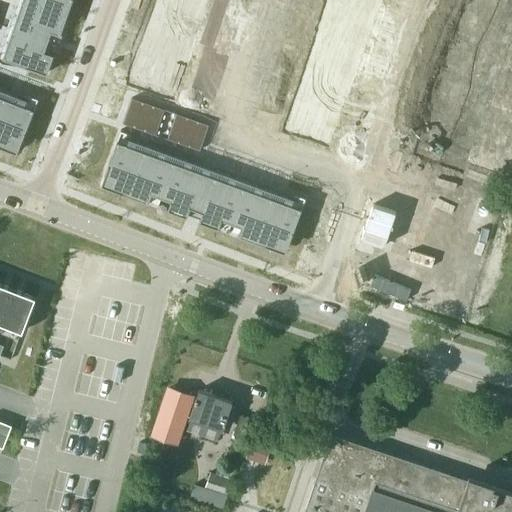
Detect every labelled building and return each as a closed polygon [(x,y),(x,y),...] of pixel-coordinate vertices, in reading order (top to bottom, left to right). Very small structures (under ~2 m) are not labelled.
[(24,0),(4,59),(49,74),(73,0),(24,0)] [(160,0),(157,8),(198,23),(205,0),(160,0)] [(373,0),(332,0),(328,13),(368,27),(377,1),(373,0)] [(511,1),(506,0),(475,0),(470,16),(511,29),(511,24),(511,1)] [(157,8),(149,33),(189,47),(198,23),(157,8)] [(470,16),(462,41),(502,55),(511,29),(470,16)] [(216,20),(213,28),(225,32),(227,24),(216,20)] [(213,28),(210,36),(222,40),(225,32),(213,28)] [(322,28),(314,53),(354,67),(363,42),(322,28)] [(149,33),(140,58),(180,72),(189,47),(149,33)] [(289,36),(287,44),(298,48),(301,40),(289,36)] [(287,44),(284,52),(296,56),(298,48),(287,44)] [(314,53),(305,78),(346,92),(354,67),(314,53)] [(455,55),(446,80),(489,94),(497,69),(455,55)] [(140,58),(131,83),(172,97),(180,72),(140,58)] [(199,69),(196,77),(207,81),(210,73),(199,69)] [(196,77),(193,85),(205,89),(207,81),(196,77)] [(305,78),(296,102),(337,117),(346,92),(305,78)] [(446,80),(438,105),(480,119),(489,94),(446,80)] [(272,85),(270,93),(281,97),(284,89),(272,85)] [(115,89),(107,116),(120,120),(128,93),(115,89)] [(270,93),(267,101),(278,105),(281,97),(270,93)] [(0,145),(7,148),(11,139),(21,143),(35,109),(0,94),(0,145)] [(132,98),(128,111),(139,114),(143,102),(132,98)] [(143,102),(139,114),(150,118),(154,105),(143,102)] [(296,102),(288,128),(328,142),(337,117),(296,102)] [(154,105),(150,118),(161,122),(165,109),(154,105)] [(438,105),(429,130),(471,145),(480,119),(438,105)] [(128,111),(123,123),(134,127),(139,114),(128,111)] [(177,113),(172,126),(183,130),(188,117),(177,113)] [(139,114),(134,127),(145,131),(150,118),(139,114)] [(492,136),(495,117),(482,115),(479,134),(492,136)] [(188,117),(183,130),(194,134),(198,121),(188,117)] [(150,118),(145,131),(156,135),(161,122),(150,118)] [(198,121),(194,134),(205,138),(209,125),(198,121)] [(172,126),(168,139),(179,143),(183,130),(172,126)] [(183,130),(179,143),(189,146),(194,134),(183,130)] [(429,130),(420,155),(463,170),(471,145),(429,130)] [(194,134),(189,146),(200,150),(205,138),(194,134)] [(118,140),(105,175),(115,179),(112,188),(149,202),(152,193),(171,200),(168,209),(187,216),(189,212),(196,214),(201,216),(200,220),(219,227),(222,218),(242,225),(238,234),(275,248),(279,239),(289,243),(302,208),(118,140)] [(496,144),(493,152),(505,156),(508,148),(496,144)] [(493,152),(490,160),(502,164),(505,156),(493,152)] [(0,283),(0,322),(13,289),(0,283)] [(13,289),(0,322),(0,323),(22,332),(23,332),(36,298),(35,297),(13,289)] [(192,396),(170,388),(154,434),(176,442),(192,396)] [(227,418),(233,420),(237,409),(232,407),(234,402),(199,390),(190,418),(224,429),(227,418)] [(0,420),(0,446),(3,448),(13,425),(0,420)] [(511,511),(511,493),(509,492),(333,434),(306,511),(511,511)] [(252,440),(246,457),(260,462),(266,445),(252,440)] [(234,480),(210,472),(205,488),(229,495),(234,480)]
